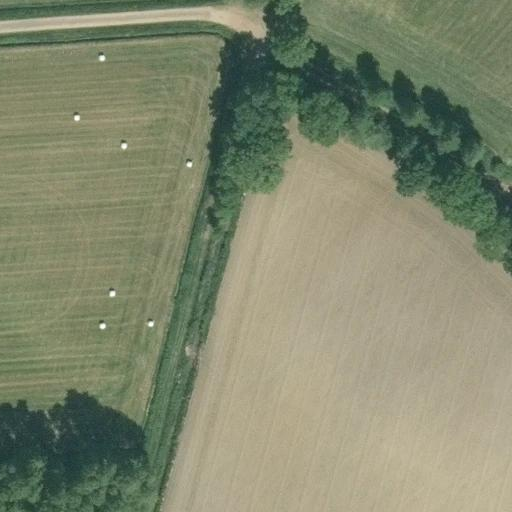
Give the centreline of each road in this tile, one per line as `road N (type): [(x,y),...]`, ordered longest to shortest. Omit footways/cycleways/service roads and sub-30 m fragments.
road 1 (track): [(511,220),(465,170),(251,30)]
road 2 (track): [(251,30),(229,17),(0,30)]
